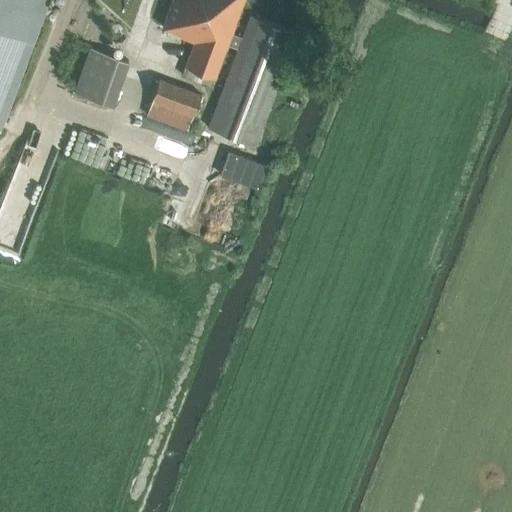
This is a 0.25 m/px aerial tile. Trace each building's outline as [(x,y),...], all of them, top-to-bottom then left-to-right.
[(48,0),(0,0),(0,130),(48,0)] [(242,0),(171,0),(160,28),(178,35),(178,37),(193,43),(181,77),(210,87),(226,46),(237,49),(208,127),(254,146),(298,34),(250,17),(242,38),(230,33),(242,0)] [(74,92),(113,107),(129,62),(90,48),(74,92)] [(194,114),(201,96),(156,80),(150,99),(152,99),(141,127),(190,145),(194,134),(186,131),(192,113),(194,114)] [(64,128),(49,132),(51,143),(67,139),(64,128)] [(173,157),(79,133),(71,160),(166,185),(173,157)] [(240,178),(253,183),(260,162),(246,158),(240,178)] [(0,201),(0,234),(18,240),(40,173),(12,164),(0,201)] [(124,194),(112,229),(148,242),(161,207),(124,194)]
